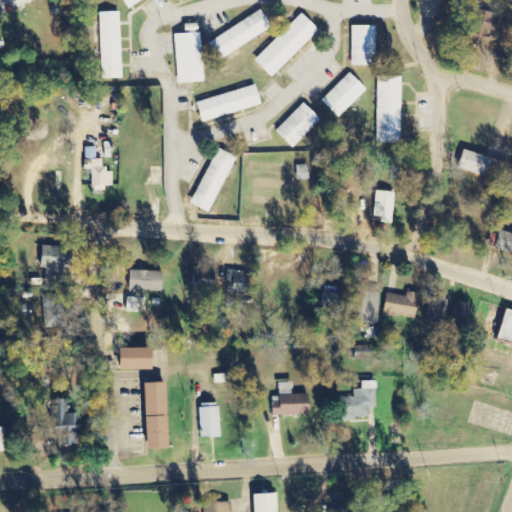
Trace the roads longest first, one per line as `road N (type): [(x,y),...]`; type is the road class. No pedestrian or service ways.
road 1 (residential): [(0,224),(345,240),(511,291)]
road 2 (residential): [(0,483),(511,451)]
road 3 (residential): [(410,257),(437,150),(434,67),(410,39),(401,0)]
road 4 (residential): [(110,476),(93,230)]
